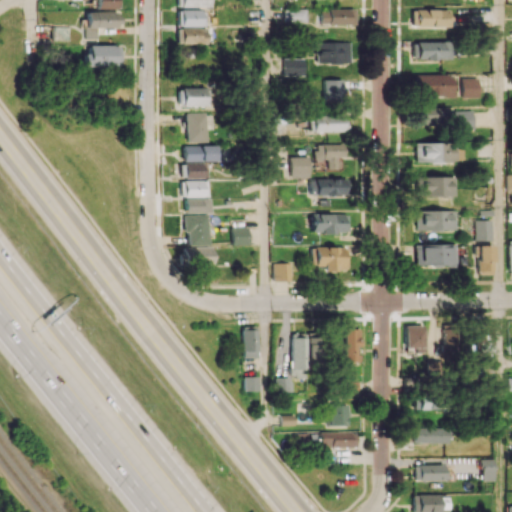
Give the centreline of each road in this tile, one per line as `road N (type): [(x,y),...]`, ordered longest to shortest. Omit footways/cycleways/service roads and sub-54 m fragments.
road 1 (secondary): [(0,134),(298,511)]
road 2 (motorway): [(204,511),(0,254)]
road 3 (residential): [(382,0),(382,300)]
road 4 (residential): [(148,0),(149,236),(171,281)]
road 5 (motorway): [(0,321),(152,511)]
road 6 (residential): [(382,300),(217,303),(171,281)]
road 7 (residential): [(382,300),(382,488),(367,511)]
road 8 (residential): [(511,298),(382,300)]
